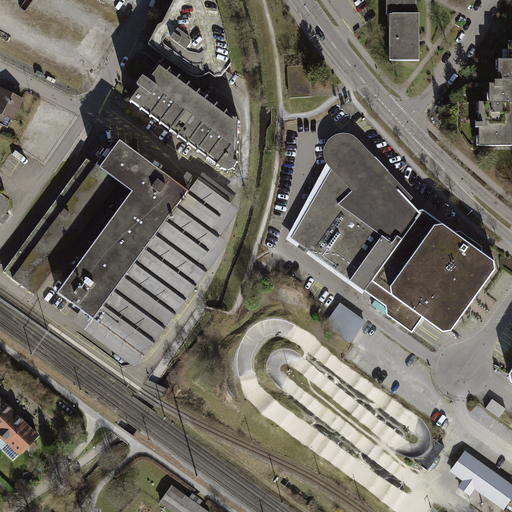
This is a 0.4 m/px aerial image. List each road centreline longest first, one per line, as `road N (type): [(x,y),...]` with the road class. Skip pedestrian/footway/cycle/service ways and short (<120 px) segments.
road 1 (residential): [(148,0),(89,106),(65,103),(0,69)]
road 2 (secondary): [(301,0),(400,123)]
road 3 (secondary): [(400,123),(511,228)]
road 4 (residential): [(400,123),(433,90),(489,0)]
